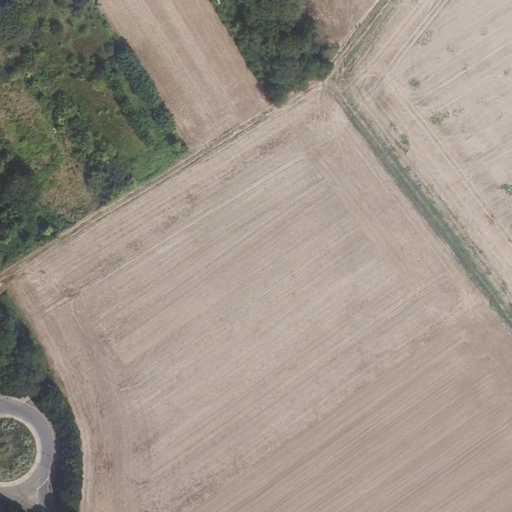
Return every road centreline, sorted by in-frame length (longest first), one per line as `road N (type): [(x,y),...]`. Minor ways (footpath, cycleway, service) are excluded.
road 1 (track): [(0,282),(322,77),(382,0)]
road 2 (track): [(322,77),(511,328)]
road 3 (track): [(0,308),(40,373),(28,395),(5,404)]
